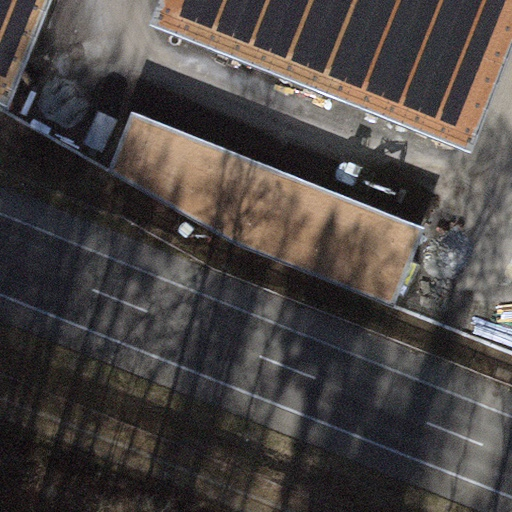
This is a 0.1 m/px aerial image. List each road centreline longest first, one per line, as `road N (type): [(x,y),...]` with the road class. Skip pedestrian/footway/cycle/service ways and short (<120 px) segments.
road 1 (trunk): [(0,254),(511,460)]
road 2 (track): [(290,511),(0,400)]
